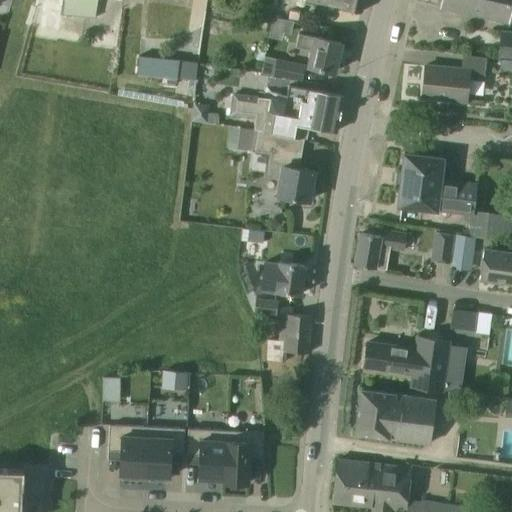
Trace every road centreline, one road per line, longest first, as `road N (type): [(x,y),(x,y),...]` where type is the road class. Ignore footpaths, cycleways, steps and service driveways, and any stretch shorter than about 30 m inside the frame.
road 1 (track): [(0,414),(223,292),(245,334),(239,354),(206,361),(169,346)]
road 2 (residential): [(511,468),(317,444)]
road 3 (residential): [(511,300),(330,273)]
road 4 (tertiary): [(317,444),(330,273)]
road 5 (residential): [(511,148),(482,135),(357,121)]
road 6 (tertiary): [(330,273),(357,121)]
road 7 (tertiary): [(357,121),(385,0)]
